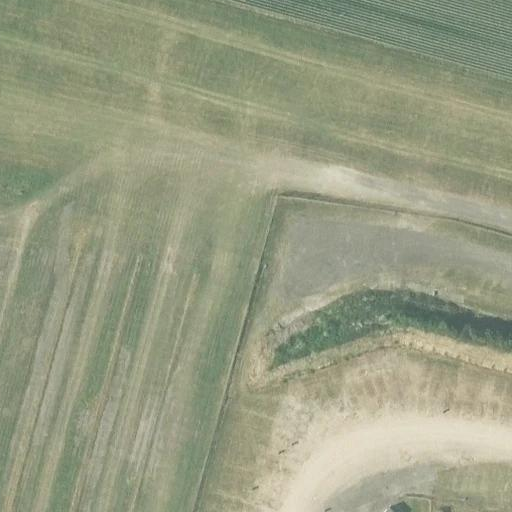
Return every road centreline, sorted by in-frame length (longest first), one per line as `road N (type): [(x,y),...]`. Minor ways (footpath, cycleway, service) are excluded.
road 1 (track): [(306,511),(395,250),(435,206)]
road 2 (track): [(323,194),(511,223)]
